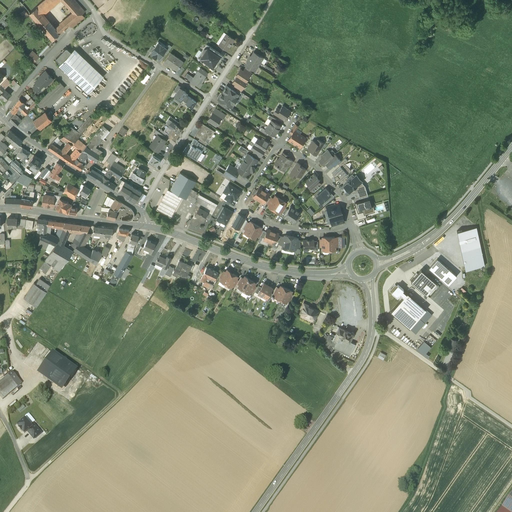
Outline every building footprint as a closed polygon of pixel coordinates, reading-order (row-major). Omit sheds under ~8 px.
[(61,0),(73,12),(63,21),(68,26),(69,25),(82,14),(69,0),(44,0),(30,13),(41,27),(48,21),(43,15),(59,0),(61,0)] [(21,12),(26,18),(29,15),(25,9),(21,12)] [(82,14),(69,25),(72,28),(84,17),(82,14)] [(8,23),(5,20),(7,18),(5,16),(0,21),(0,22),(5,27),(8,23)] [(55,29),(48,21),(41,27),(52,40),(64,29),(60,24),(55,29)] [(226,34),(219,45),(227,49),(234,39),(226,34)] [(159,46),(157,44),(154,47),(151,52),(151,53),(153,54),(152,56),(156,58),(158,56),(160,58),(164,52),(166,49),(164,47),(160,44),(159,46)] [(206,44),(197,58),(200,60),(202,58),(201,57),(207,48),(208,49),(210,46),(206,44)] [(223,55),(210,46),(208,49),(207,48),(201,57),(202,58),(200,60),(213,69),(223,55)] [(65,49),(56,58),(56,60),(59,63),(60,64),(71,53),(67,49),(65,49)] [(38,57),(32,51),(27,57),(33,62),(38,57)] [(59,65),(59,66),(66,73),(66,72),(73,65),(69,62),(76,55),(77,54),(73,51),(71,53),(60,64),(59,65)] [(260,55),(253,51),(250,55),(260,62),(263,57),(260,55)] [(183,62),(170,53),(164,62),(169,65),(170,64),(172,66),(171,66),(177,70),(179,68),(180,66),(183,62)] [(102,79),(76,55),(69,62),(73,65),(66,72),(88,93),(102,79)] [(250,55),(247,59),(248,60),(257,66),(260,62),(250,55)] [(257,66),(248,60),(245,64),(246,65),(251,68),(255,71),(257,66)] [(200,67),(194,77),(193,76),(190,80),(200,87),(202,83),(200,81),(203,77),(204,78),(208,72),(200,67)] [(243,71),(240,69),(236,75),(236,76),(245,81),(249,75),(243,71)] [(45,71),(42,74),(42,75),(35,82),(37,83),(41,87),(43,85),(45,87),(53,79),(45,71)] [(245,81),(236,76),(232,82),(235,84),(242,88),(246,82),(245,81)] [(9,84),(5,80),(1,85),(4,89),(9,84)] [(21,86),(14,81),(10,86),(17,91),(21,86)] [(59,82),(37,103),(41,107),(64,87),(59,82)] [(41,87),(37,83),(32,87),(38,93),(41,90),(45,87),(43,85),(41,87)] [(1,85),(0,86),(0,90),(2,92),(0,94),(0,95),(5,100),(10,94),(4,89),(1,85)] [(235,92),(226,86),(222,93),(235,101),(239,95),(235,92)] [(187,92),(180,88),(177,92),(176,92),(174,95),(176,96),(181,100),(183,97),(186,94),(187,92)] [(235,101),(222,93),(218,99),(227,105),(231,108),(235,101)] [(196,102),(190,97),(189,97),(186,94),(183,97),(188,100),(186,103),(192,107),(196,102)] [(19,98),(11,110),(14,113),(17,110),(19,112),(21,110),(24,106),(26,104),(25,104),(19,98)] [(31,98),(25,104),(26,104),(24,106),(27,108),(31,104),(34,101),(31,98)] [(231,108),(227,105),(225,108),(234,114),(236,111),(231,108)] [(286,116),(290,110),(282,105),(280,109),(277,107),(273,113),(280,117),(282,114),(287,117),(286,116)] [(27,108),(24,106),(21,110),(22,111),(25,114),(30,110),(27,108)] [(14,113),(11,110),(6,116),(16,126),(19,122),(16,118),(22,111),(21,110),(19,112),(17,110),(14,113)] [(225,115),(217,110),(215,113),(221,117),(223,119),(225,115)] [(52,120),(45,111),(33,120),(40,129),(52,120)] [(221,117),(215,113),(213,112),(207,120),(214,124),(215,122),(216,121),(218,122),(221,117)] [(77,131),(81,134),(94,119),(90,116),(77,131)] [(271,120),(268,124),(277,131),(281,126),(274,122),(271,119),(271,120)] [(172,129),(172,130),(179,134),(183,129),(179,126),(176,124),(172,129)] [(214,132),(202,124),(200,128),(200,129),(198,132),(196,136),(200,138),(204,141),(205,141),(208,136),(210,137),(214,132)] [(277,131),(268,124),(265,129),(264,129),(268,132),(274,136),(277,131)] [(289,132),(292,134),(294,131),(295,131),(298,126),(295,124),(289,132)] [(96,133),(100,136),(107,129),(103,126),(96,133)] [(77,131),(71,127),(68,130),(71,132),(65,139),(68,142),(69,141),(72,144),(73,143),(73,144),(78,138),(81,134),(77,131)] [(119,132),(125,135),(128,130),(123,127),(119,132)] [(10,130),(5,136),(12,142),(17,137),(10,130)] [(68,130),(60,139),(62,140),(64,138),(65,139),(71,132),(68,130)] [(159,132),(156,130),(154,133),(157,135),(163,139),(165,136),(159,132)] [(179,134),(172,130),(168,135),(175,140),(179,134)] [(288,140),(294,144),(300,134),(295,131),(294,131),(292,134),(288,140)] [(96,133),(86,146),(95,152),(100,155),(103,151),(94,145),(100,136),(96,133)] [(305,138),(300,134),(294,144),(299,147),(303,141),(305,138)] [(163,139),(157,135),(150,146),(158,152),(166,141),(163,139)] [(17,137),(12,142),(15,145),(17,147),(18,147),(20,145),(22,141),(17,137)] [(78,138),(73,144),(78,148),(77,149),(82,151),(86,146),(78,138)] [(204,141),(200,138),(198,141),(205,146),(207,143),(205,141),(204,141)] [(264,150),(268,145),(261,140),(257,138),(254,143),(264,150)] [(194,139),(190,145),(194,147),(194,146),(196,148),(198,145),(204,149),(206,146),(205,146),(198,141),(194,139)] [(312,140),(307,148),(313,152),(312,153),(313,153),(316,148),(319,150),(323,143),(318,139),(316,142),(312,140)] [(61,149),(59,147),(62,142),(59,140),(55,145),(52,143),(48,147),(62,157),(65,153),(72,144),(69,141),(68,142),(61,149)] [(264,150),(254,143),(251,148),(254,150),(261,155),(264,150)] [(17,147),(12,153),(16,156),(19,152),(22,148),(20,145),(18,147),(17,147)] [(196,161),(204,149),(198,145),(196,148),(194,146),(194,147),(190,145),(187,148),(186,148),(183,152),(196,161)] [(241,145),(238,149),(246,154),(248,150),(241,145)] [(95,152),(86,146),(82,151),(88,155),(91,158),(95,152)] [(31,153),(22,148),(19,152),(25,156),(27,157),(31,153)] [(77,149),(70,157),(65,153),(62,157),(71,164),(82,151),(77,149)] [(82,151),(71,164),(80,169),(82,167),(84,168),(87,164),(83,162),(88,155),(82,151)] [(23,160),(25,156),(19,152),(16,156),(23,160)] [(95,152),(91,158),(96,161),(100,155),(95,152)] [(277,159),(274,164),(284,171),(288,166),(287,165),(288,163),(285,161),(288,157),(289,156),(283,152),(278,159),(277,159)] [(321,159),(320,161),(324,165),(325,163),(333,156),(329,152),(323,157),(321,159)] [(112,153),(108,158),(114,162),(117,156),(112,153)] [(248,154),(244,160),(254,166),(258,160),(248,154)] [(333,156),(325,163),(328,166),(330,166),(333,164),(339,159),(335,154),(333,156)] [(42,160),(34,155),(29,163),(34,166),(32,168),(35,170),(38,166),(40,167),(41,165),(40,163),(42,160)] [(156,167),(160,161),(153,155),(148,162),(149,162),(156,167)] [(287,165),(288,166),(290,167),(293,161),(288,157),(285,161),(288,163),(287,165)] [(341,161),(338,164),(340,166),(341,167),(345,163),(348,161),(345,157),(341,161)] [(1,158),(0,158),(0,168),(1,169),(3,171),(8,167),(1,158)] [(244,176),(244,177),(246,179),(248,178),(249,177),(249,175),(248,174),(250,170),(251,171),(254,170),(254,166),(244,160),(238,170),(237,170),(239,171),(245,175),(244,176)] [(19,172),(21,170),(13,161),(10,164),(19,172)] [(300,165),(297,162),(289,174),(295,178),(297,175),(301,177),(306,169),(300,165)] [(57,163),(52,172),(51,171),(48,176),(52,178),(53,176),(55,177),(59,171),(60,172),(61,170),(60,170),(62,167),(57,163)] [(341,167),(340,166),(332,173),(335,176),(334,177),(336,179),(337,178),(339,181),(347,174),(351,170),(345,163),(341,167)] [(233,180),(239,171),(237,170),(238,170),(229,164),(222,176),(229,180),(230,177),(233,180)] [(124,173),(112,165),(108,169),(112,172),(120,177),(124,173)] [(46,167),(40,176),(45,180),(47,177),(48,176),(51,171),(49,169),(46,167)] [(97,171),(91,168),(91,169),(90,168),(86,173),(95,179),(99,173),(97,171)] [(139,168),(133,179),(141,183),(144,179),(142,178),(146,172),(139,168)] [(104,176),(100,182),(107,186),(109,181),(107,180),(112,172),(108,169),(107,172),(104,176)] [(7,170),(3,174),(7,179),(11,175),(7,170)] [(196,181),(180,172),(170,190),(186,199),(188,196),(190,197),(191,196),(196,199),(198,197),(189,193),(196,181)] [(23,173),(17,180),(27,187),(32,178),(23,173)] [(100,174),(99,173),(95,179),(100,182),(104,176),(100,174)] [(314,174),(305,181),(311,188),(317,183),(318,181),(316,179),(317,178),(314,174)] [(347,182),(343,186),(345,187),(345,188),(345,190),(347,191),(348,191),(349,192),(350,191),(353,194),(357,193),(366,190),(365,186),(361,182),(362,181),(356,174),(354,176),(347,182)] [(345,180),(347,182),(354,176),(352,174),(345,180)] [(114,184),(109,181),(107,186),(113,190),(115,186),(114,184)] [(124,182),(118,192),(123,194),(129,184),(124,182)] [(68,183),(63,192),(67,194),(75,198),(76,196),(76,195),(78,191),(79,189),(68,183)] [(319,185),(317,183),(311,188),(310,189),(312,191),(319,185)] [(129,184),(123,194),(127,197),(133,188),(133,187),(129,184)] [(228,194),(234,198),(235,199),(237,196),(238,197),(239,194),(238,194),(240,191),(229,184),(223,192),(228,194)] [(90,188),(84,185),(80,192),(84,195),(83,196),(86,198),(89,193),(88,193),(90,190),(91,190),(91,189),(91,188),(90,188)] [(10,187),(7,190),(5,192),(5,199),(10,199),(10,195),(11,191),(13,189),(10,187)] [(259,187),(257,190),(254,195),(253,197),(258,200),(264,190),(259,187)] [(133,188),(127,197),(131,200),(137,190),(133,188)] [(325,188),(316,197),(321,203),(328,197),(330,199),(334,196),(332,193),(328,191),(325,188)] [(155,210),(170,217),(175,209),(181,197),(166,189),(160,201),(155,210)] [(137,190),(131,200),(135,203),(141,193),(137,190)] [(264,190),(258,200),(263,203),(264,201),(267,196),(269,194),(264,190)] [(366,190),(357,193),(359,198),(368,196),(366,190)] [(29,199),(22,198),(21,199),(20,205),(31,207),(33,200),(34,196),(30,195),(29,196),(29,199)] [(217,204),(199,195),(198,197),(196,199),(194,204),(199,206),(204,209),(204,210),(208,212),(211,214),(217,204)] [(275,195),(273,198),(269,205),(268,206),(273,210),(280,199),(275,195)] [(50,197),(44,196),(43,201),(44,201),(43,205),(51,207),(52,203),(53,203),(54,201),(54,197),(50,196),(50,197)] [(328,197),(321,203),(323,205),(330,199),(328,197)] [(64,200),(60,198),(56,205),(55,207),(59,209),(59,210),(61,211),(63,211),(67,213),(68,213),(71,206),(72,204),(64,200)] [(115,199),(110,207),(109,210),(108,213),(107,218),(114,220),(128,221),(131,220),(134,217),(134,213),(133,210),(115,199)] [(286,202),(280,199),(273,210),(279,213),(280,211),(284,205),(286,202)] [(358,219),(358,220),(366,217),(365,212),(368,211),(368,210),(372,208),(369,199),(354,203),(356,208),(357,207),(358,211),(356,211),(359,219),(358,219)] [(204,209),(199,206),(195,215),(203,220),(205,217),(208,212),(204,210),(204,209)] [(290,206),(288,210),(285,215),(284,216),(288,219),(295,209),(290,206)] [(312,215),(315,213),(310,207),(307,210),(312,215)] [(336,208),(327,210),(329,217),(342,213),(340,207),(337,208),(336,208)] [(227,209),(224,208),(217,220),(225,224),(232,212),(229,210),(227,209)] [(295,209),(288,219),(293,222),(294,221),(298,216),(300,212),(295,209)] [(342,213),(329,217),(331,223),(340,221),(341,220),(343,218),(342,213)] [(17,219),(8,218),(7,228),(16,228),(17,219)] [(47,220),(38,219),(37,224),(41,224),(41,233),(46,234),(46,232),(47,220)] [(57,221),(47,220),(46,232),(50,234),(51,227),(56,228),(57,221)] [(256,224),(250,221),(249,223),(246,230),(244,233),(249,236),(256,224)] [(80,225),(65,222),(63,228),(59,238),(58,242),(62,245),(68,232),(74,232),(74,229),(75,229),(79,230),(80,225)] [(261,227),(256,224),(249,236),(255,239),(257,236),(260,229),(261,227)] [(83,230),(77,243),(78,244),(80,245),(85,236),(90,226),(80,225),(79,230),(83,230)] [(101,227),(94,226),(93,234),(101,235),(101,227)] [(113,229),(101,227),(101,235),(104,236),(103,239),(110,239),(112,237),(113,229)] [(476,227),(456,231),(461,251),(480,247),(476,227)] [(129,231),(119,229),(117,233),(120,234),(117,239),(123,242),(127,235),(129,231)] [(273,231),(267,229),(266,232),(264,238),(263,240),(269,242),(273,231)] [(278,234),(273,231),(269,242),(274,244),(276,241),(278,236),(278,234)] [(46,232),(46,234),(41,233),(41,234),(40,238),(46,241),(55,245),(57,242),(58,242),(59,238),(56,237),(50,234),(46,232)] [(135,235),(132,234),(129,242),(130,243),(130,245),(129,245),(128,249),(133,250),(135,244),(136,245),(139,236),(138,236),(138,235),(135,235)] [(291,236),(285,235),(284,237),(283,245),(282,248),(288,249),(291,236)] [(85,236),(80,245),(83,247),(89,238),(85,236)] [(297,238),(291,236),(288,249),(294,250),(295,248),(297,240),(297,238)] [(338,239),(335,239),(335,246),(338,246),(344,246),(344,237),(338,237),(338,239)] [(153,244),(150,242),(151,242),(147,240),(143,248),(141,247),(138,254),(142,255),(145,249),(151,252),(154,247),(152,246),(153,244)] [(303,240),(303,249),(306,249),(308,250),(310,248),(313,248),(313,241),(313,240),(303,240)] [(57,242),(55,245),(49,254),(55,258),(58,260),(65,264),(73,252),(62,245),(58,242),(57,242)] [(80,245),(78,244),(74,249),(89,260),(90,255),(91,253),(83,247),(80,245)] [(480,247),(461,251),(465,269),(484,265),(480,247)] [(186,249),(183,255),(189,257),(192,251),(186,249)] [(133,255),(126,252),(116,269),(123,273),(126,268),(133,255)] [(55,258),(49,254),(47,258),(45,260),(41,268),(39,270),(44,273),(47,271),(55,258)] [(93,256),(90,255),(89,260),(97,265),(100,259),(93,256)] [(166,259),(159,256),(155,264),(166,269),(171,259),(167,257),(166,259)] [(456,276),(437,259),(429,268),(448,285),(456,276)] [(65,264),(58,260),(53,268),(59,272),(65,264)] [(185,264),(179,261),(175,270),(178,271),(178,272),(179,272),(178,274),(186,277),(189,270),(191,266),(186,263),(185,264)] [(174,268),(170,266),(165,274),(170,277),(174,268)] [(130,271),(126,268),(123,273),(120,278),(125,280),(130,271)] [(218,273),(206,268),(201,280),(204,282),(206,277),(214,281),(218,273)] [(123,273),(116,269),(114,274),(120,278),(123,273)] [(232,273),(227,270),(225,272),(221,278),(220,281),(225,284),(232,273)] [(436,283),(421,270),(411,281),(426,295),(436,283)] [(238,276),(232,273),(225,284),(231,287),(236,279),(238,276)] [(250,279),(245,276),(243,279),(239,285),(238,287),(243,290),(250,279)] [(36,284),(46,291),(50,286),(40,279),(36,284)] [(255,283),(250,279),(243,290),(249,294),(250,291),(254,285),(255,283)] [(34,283),(24,298),(36,306),(46,291),(36,284),(34,283)] [(268,285),(264,283),(261,287),(258,294),(262,296),(268,285)] [(400,294),(403,297),(406,294),(402,291),(403,290),(396,283),(389,291),(397,297),(400,294)] [(268,285),(262,296),(266,298),(270,292),(272,288),(268,285)] [(281,285),(279,288),(276,295),(275,297),(281,300),(286,288),(281,285)] [(286,288),(281,300),(286,302),(287,300),(290,293),(292,291),(286,288)] [(407,293),(406,294),(403,297),(390,312),(409,329),(426,309),(407,293)] [(313,309),(307,306),(308,305),(303,302),(301,306),(303,307),(300,313),(314,319),(318,310),(314,308),(313,309)] [(134,316),(139,309),(136,307),(131,314),(134,316)] [(351,333),(339,327),(334,337),(333,340),(336,342),(338,337),(349,341),(352,335),(353,335),(354,335),(354,334),(354,333),(353,332),(352,332),(351,333)] [(334,337),(329,335),(328,336),(326,340),(330,345),(334,347),(336,342),(333,340),(334,337)] [(349,341),(338,337),(336,342),(334,347),(333,348),(350,355),(355,344),(349,341)] [(456,341),(451,339),(447,349),(453,351),(456,341)] [(424,341),(417,349),(427,358),(430,356),(426,353),(432,347),(424,341)] [(39,374),(62,391),(77,370),(53,354),(39,374)] [(12,372),(0,382),(0,395),(4,400),(22,384),(12,372)] [(22,432),(24,434),(27,432),(31,428),(31,427),(24,420),(17,426),(19,429),(21,432),(22,432)] [(41,434),(33,425),(31,427),(31,428),(27,432),(34,440),(41,434)] [(511,487),(501,503),(511,510),(511,487)]
